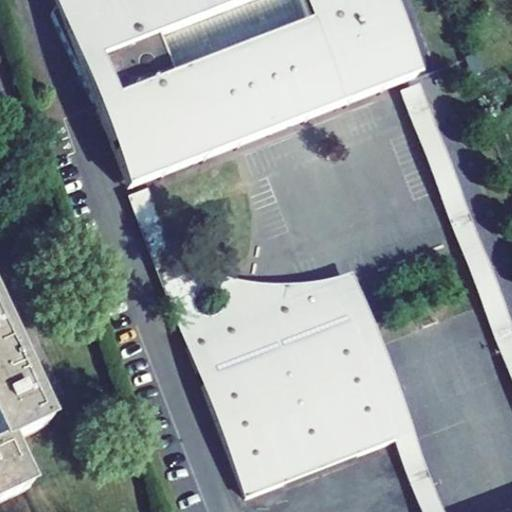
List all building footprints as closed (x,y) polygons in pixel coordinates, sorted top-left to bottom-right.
[(51,0),(56,11),(54,11),(53,12),(52,13),(52,14),(51,16),(51,17),(52,18),(52,19),(88,94),(126,192),(412,82),(380,0),(51,0)] [(398,96),(486,324),(505,318),(417,89),(398,96)] [(125,201),(181,347),(233,327),(260,316),(307,298),(331,289),(329,283),(326,284),(311,287),(303,288),(295,288),(280,289),(267,288),(253,287),(248,286),(243,285),(232,283),(222,280),(216,279),(207,277),(197,277),(187,278),(178,279),(144,193),(125,201)] [(198,389),(208,416),(360,366),(331,289),(307,298),(260,316),(271,344),(244,355),(233,327),(181,347),(192,376),(207,370),(212,383),(198,389)] [(233,327),(244,355),(271,344),(260,316),(233,327)] [(486,324),(511,392),(511,335),(505,318),(486,324)] [(0,333),(0,448),(5,446),(44,428),(0,333)] [(391,443),(398,462),(418,455),(380,359),(360,366),(391,443)] [(360,366),(208,416),(241,501),(279,487),(257,431),(331,402),(353,458),(391,443),(360,366)] [(207,370),(192,376),(198,389),(212,383),(207,370)] [(257,431),(279,487),(353,458),(331,402),(257,431)] [(5,446),(0,448),(0,504),(27,492),(5,446)] [(439,511),(418,455),(398,462),(417,511),(439,511)]
